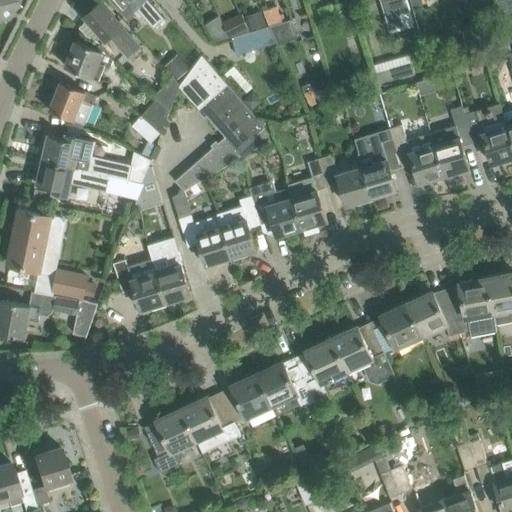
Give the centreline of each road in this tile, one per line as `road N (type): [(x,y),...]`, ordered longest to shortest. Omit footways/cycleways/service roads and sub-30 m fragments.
road 1 (residential): [(511,202),(434,216),(207,325),(74,367)]
road 2 (residential): [(121,511),(74,367)]
road 3 (residential): [(0,112),(47,0)]
